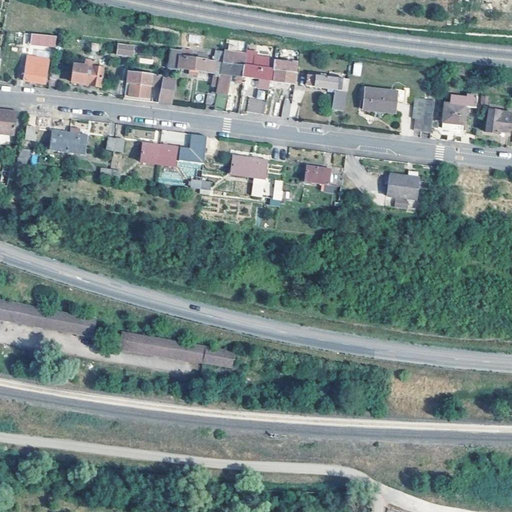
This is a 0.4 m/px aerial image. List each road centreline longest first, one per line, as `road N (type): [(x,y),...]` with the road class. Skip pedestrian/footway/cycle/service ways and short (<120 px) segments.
road 1 (secondary): [(511,363),(254,326),(0,251)]
road 2 (tertiary): [(511,164),(0,96)]
road 3 (residential): [(0,439),(211,467),(328,470),(353,475),(377,493)]
road 4 (track): [(207,375),(0,340)]
